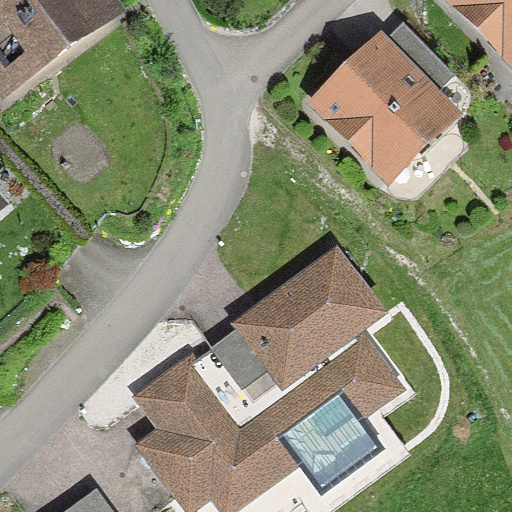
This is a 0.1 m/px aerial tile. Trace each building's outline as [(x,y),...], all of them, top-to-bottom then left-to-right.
[(129,11),(121,0),(0,0),(0,95),(3,100),(129,11)] [(511,0),(445,0),(511,66),(511,0)] [(465,115),(382,30),(306,103),(390,188),(465,115)] [(0,216),(11,208),(0,195),(0,216)] [(231,324),(285,394),(366,333),(387,317),(338,245),(231,324)] [(408,392),(366,333),(285,394),(239,429),(193,366),(194,352),(132,397),(157,430),(134,446),(183,511),(197,511),(211,503),(217,511),(240,511),(302,472),(317,491),(393,435),(374,414),(408,392)] [(115,511),(97,487),(62,511),(115,511)]
